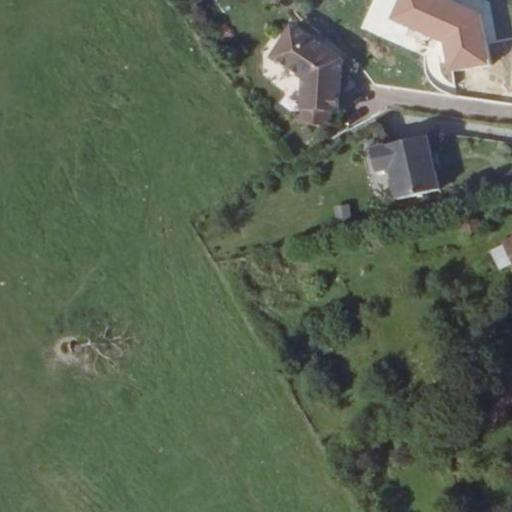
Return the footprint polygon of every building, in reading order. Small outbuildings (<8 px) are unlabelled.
[(344,60),(300,24),(277,53),(306,78),(300,124),(327,126),(329,112),(338,114),(344,60)] [(433,175),(428,157),(424,140),(368,151),(373,176),(388,173),(396,205),(438,195),(433,175)] [(435,156),(428,157),(433,175),(440,173),(435,156)] [(472,162),(458,167),(465,184),(479,178),(472,162)] [(503,260),(511,255),(511,212),(485,226),(503,260)]
